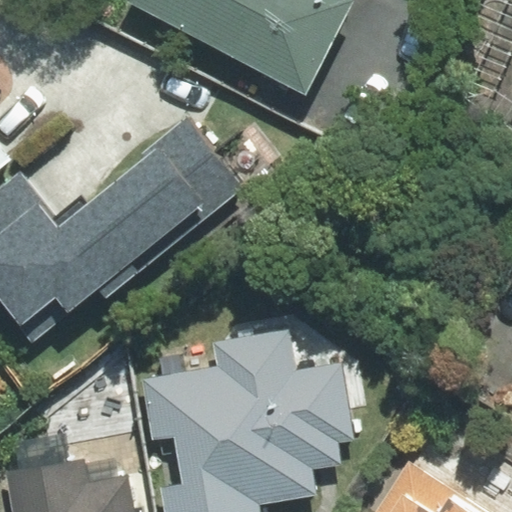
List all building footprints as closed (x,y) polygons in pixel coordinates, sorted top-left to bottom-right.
[(133,0),(313,89),(356,0),(133,0)] [(12,180),(0,189),(0,310),(17,332),(56,301),(76,327),(242,194),(188,127),(55,234),(12,180)] [(216,363),(137,376),(159,511),(267,511),(317,504),(312,473),(336,469),(333,448),(349,445),(335,358),(289,366),(282,329),(212,340),(216,363)] [(12,511),(137,511),(132,455),(8,468),(12,511)] [(492,511),(411,460),(377,511),(492,511)]
